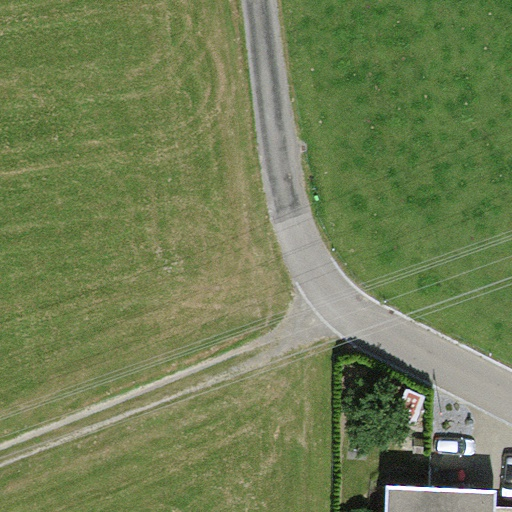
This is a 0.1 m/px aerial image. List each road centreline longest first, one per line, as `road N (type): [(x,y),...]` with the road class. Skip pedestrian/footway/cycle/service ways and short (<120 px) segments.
road 1 (residential): [(511,396),(338,306),(303,249),(280,179),(258,0)]
road 2 (track): [(0,458),(289,340),(338,306)]
